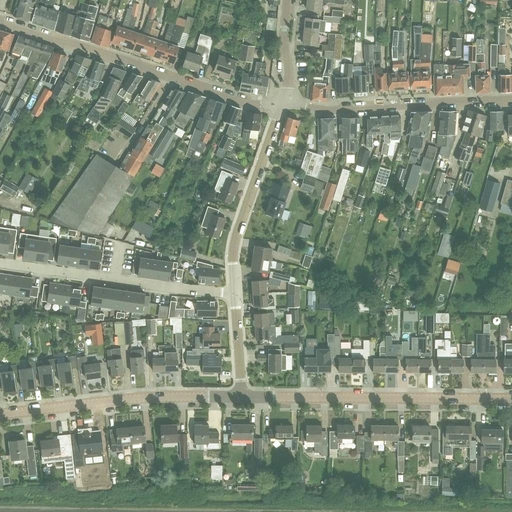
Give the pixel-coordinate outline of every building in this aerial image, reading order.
[(17,0),(14,15),(13,16),(22,19),(30,21),(36,0),(35,0),(17,0)] [(39,0),(45,1),(44,6),(37,4),(32,22),(43,25),(49,0),(39,0)] [(49,0),(43,25),(54,29),(59,11),(52,9),(55,0),(49,0)] [(344,0),(307,0),(306,9),(320,10),(321,2),(344,4),(344,0)] [(71,35),(80,38),(89,4),(83,2),(80,16),(76,15),(71,35)] [(97,6),(94,5),(89,4),(80,38),(88,40),(97,6)] [(166,21),(169,7),(163,6),(160,20),(166,21)] [(118,26),(112,42),(122,45),(130,21),(130,20),(132,16),(131,15),(132,10),(128,9),(125,19),(123,25),(124,25),(123,28),(118,26)] [(55,30),(71,35),(76,15),(77,12),(73,11),(72,14),(60,10),(55,30)] [(171,21),(178,22),(180,14),(172,12),(171,21)] [(91,41),(100,44),(107,23),(106,23),(108,17),(100,14),(91,41)] [(130,21),(122,45),(132,49),(138,33),(131,31),(132,28),(133,29),(137,17),(136,17),(132,16),(130,20),(130,21)] [(178,46),(183,32),(189,34),(195,18),(188,16),(184,26),(176,23),(176,24),(175,24),(164,59),(173,62),(178,46)] [(272,24),(280,24),(280,16),(272,16),(272,24)] [(110,30),(113,19),(113,18),(108,17),(106,23),(107,23),(100,44),(108,47),(114,31),(110,30)] [(138,33),(132,49),(143,52),(150,29),(153,19),(149,18),(144,32),(145,32),(144,35),(138,33)] [(324,32),(325,20),(319,20),(319,19),(306,18),(304,31),(318,32),(318,31),(324,32)] [(150,29),(143,52),(153,55),(158,40),(152,38),(153,35),(154,36),(159,21),(153,19),(150,29)] [(165,42),(158,40),(153,55),(164,59),(175,24),(170,22),(164,39),(165,39),(165,42)] [(240,59),(251,61),(252,62),(255,46),(253,45),(256,30),(245,28),(240,59)] [(498,75),(498,91),(511,91),(511,75),(505,75),(505,73),(505,64),(503,64),(503,55),(505,55),(505,45),(505,39),(504,39),(505,33),(505,29),(499,29),(499,30),(499,33),(498,33),(498,45),(499,45),(498,55),(498,64),(498,75)] [(0,48),(0,61),(1,62),(3,59),(5,49),(9,50),(14,34),(5,31),(0,48)] [(317,45),(318,32),(304,31),(303,44),(317,45)] [(198,44),(195,54),(188,52),(183,65),(198,70),(201,62),(207,64),(213,37),(200,33),(197,43),(198,44)] [(411,72),(411,88),(412,88),(416,88),(417,89),(421,89),(419,50),(420,50),(421,42),(421,38),(421,34),(413,34),(414,50),(414,53),(414,59),(414,60),(411,60),(411,72)] [(15,66),(18,60),(20,54),(21,54),(27,38),(18,35),(12,51),(10,58),(13,59),(11,65),(15,66)] [(393,73),(388,73),(389,90),(394,89),(395,91),(399,90),(396,49),(396,47),(398,36),(393,36),(391,47),(391,49),(392,60),(392,68),(393,73)] [(32,49),(36,41),(27,38),(21,54),(20,54),(18,60),(15,66),(19,67),(21,62),(26,63),(26,62),(28,57),(32,49)] [(323,44),(322,49),(324,50),(334,50),(335,39),(329,38),(328,45),(323,44)] [(342,39),(335,38),(335,39),(334,59),(341,60),(342,39)] [(461,56),(461,38),(452,38),(451,56),(461,56)] [(44,44),(36,41),(32,49),(28,57),(26,62),(26,63),(26,64),(29,66),(26,75),(31,77),(32,76),(33,72),(37,62),(38,59),(44,44)] [(398,49),(396,49),(399,90),(403,90),(404,89),(408,88),(407,72),(406,72),(405,64),(403,64),(403,59),(403,56),(404,44),(404,41),(398,41),(397,44),(398,49)] [(420,50),(419,50),(421,89),(425,89),(426,88),(430,87),(430,71),(429,59),(430,59),(432,43),(431,43),(421,42),(420,50)] [(47,63),(54,47),(44,44),(38,59),(37,62),(33,72),(32,76),(37,78),(47,63)] [(373,44),(364,44),(365,61),(373,60),(373,44)] [(374,53),(373,53),(374,61),(376,90),(380,90),(381,91),(385,91),(386,90),(387,90),(386,73),(381,73),(381,66),(380,52),(380,44),(374,45),(374,53)] [(44,74),(41,79),(54,84),(60,70),(61,71),(63,64),(65,64),(67,56),(66,56),(61,54),(61,52),(60,51),(58,50),(56,51),(55,52),(54,51),(52,59),(51,58),(48,66),(44,74)] [(334,50),(324,50),(324,58),(323,59),(326,59),(325,67),(323,75),(322,83),(311,82),(310,101),(327,102),(329,76),(332,73),(334,52),(334,50)] [(475,51),(476,62),(478,63),(478,76),(476,75),(476,92),(489,92),(489,82),(490,82),(491,78),(489,77),(489,75),(485,76),(484,53),(481,53),(481,51),(475,51)] [(53,93),(49,101),(54,104),(58,95),(62,98),(70,82),(73,84),(78,74),(83,75),(91,59),(78,55),(64,82),(60,80),(53,93)] [(234,71),(236,66),(233,65),(235,61),(219,55),(214,70),(220,73),(219,76),(229,79),(232,71),(234,71)] [(78,86),(76,89),(87,93),(88,89),(89,86),(95,88),(99,80),(100,81),(106,64),(93,60),(87,76),(85,75),(85,78),(82,77),(78,86)] [(243,73),(240,90),(254,93),(257,75),(259,76),(262,63),(257,62),(255,75),(243,73)] [(262,63),(259,76),(257,75),(254,93),(266,94),(268,78),(264,77),(266,63),(262,63)] [(352,77),(353,64),(344,63),(343,77),(335,77),(336,93),(348,92),(347,77),(352,77)] [(434,95),(444,95),(443,65),(443,63),(434,64),(434,75),(434,76),(434,95)] [(457,64),(453,65),(454,94),(464,94),(463,77),(470,77),(469,65),(462,65),(462,64),(457,64)] [(453,65),(447,65),(443,65),(444,95),(454,94),(453,65)] [(367,84),(369,84),(368,66),(361,66),(362,75),(353,75),(354,92),(368,91),(367,84)] [(91,132),(99,119),(112,100),(126,71),(114,67),(101,95),(102,95),(87,117),(88,117),(82,126),(91,132)] [(131,93),(142,76),(131,73),(113,99),(119,103),(127,91),(131,93)] [(141,103),(144,98),(150,101),(161,82),(149,78),(140,94),(138,93),(134,99),(141,103)] [(44,109),(53,92),(45,88),(36,104),(44,109)] [(175,109),(185,92),(172,88),(163,102),(169,106),(163,115),(169,119),(174,109),(175,109)] [(175,120),(185,126),(190,117),(193,118),(205,96),(188,91),(178,110),(181,111),(175,120)] [(196,128),(203,130),(205,131),(205,132),(216,101),(207,97),(200,116),(201,116),(196,128)] [(194,149),(189,161),(196,165),(206,143),(211,134),(210,134),(209,133),(210,128),(215,129),(215,128),(218,121),(219,122),(225,104),(216,101),(205,132),(205,131),(203,130),(198,140),(199,140),(194,149)] [(216,152),(224,155),(235,131),(233,130),(241,109),(230,105),(224,121),(230,123),(225,136),(224,135),(216,152)] [(62,115),(59,120),(65,124),(69,119),(72,112),(66,108),(62,115)] [(463,161),(464,157),(463,157),(477,113),(468,110),(461,131),(465,132),(462,142),(461,142),(460,147),(455,158),(463,161)] [(446,134),(447,135),(448,111),(440,111),(439,113),(438,134),(437,134),(436,146),(441,146),(445,146),(446,134)] [(455,142),(457,111),(448,111),(447,135),(450,135),(450,142),(455,142)] [(492,130),(503,130),(503,111),(488,112),(489,130),(487,130),(485,140),(491,141),(492,130)] [(249,139),(249,138),(257,139),(259,130),(261,114),(246,112),(242,138),(249,139)] [(408,146),(415,147),(421,112),(411,112),(407,134),(410,135),(408,146)] [(421,112),(415,147),(421,148),(423,136),(427,137),(432,112),(421,112)] [(467,158),(469,153),(472,146),(475,136),(480,137),(486,116),(477,113),(463,157),(464,157),(467,158)] [(400,115),(389,116),(390,141),(399,141),(400,132),(400,115)] [(372,134),(380,134),(379,116),(367,117),(367,134),(367,147),(372,147),(372,134)] [(379,116),(380,134),(384,133),(384,144),(383,144),(381,154),(388,155),(390,143),(390,141),(389,116),(379,116)] [(295,136),(299,121),(286,117),(280,140),(279,144),(283,145),(284,141),(286,142),(289,134),(295,136)] [(121,118),(114,127),(124,134),(131,124),(121,118)] [(318,140),(318,151),(328,151),(326,118),(318,119),(319,140),(318,140)] [(336,118),(326,118),(328,151),(333,150),(332,140),(337,139),(336,118)] [(339,118),(338,140),(340,140),(342,143),(342,154),(347,154),(347,153),(348,118),(339,118)] [(359,118),(348,118),(347,153),(355,153),(358,145),(359,118)] [(156,123),(153,127),(161,132),(163,127),(156,123)] [(124,159),(119,168),(121,169),(134,176),(143,161),(143,160),(148,153),(148,152),(161,132),(153,127),(148,124),(141,137),(131,153),(127,161),(124,159)] [(148,152),(148,153),(153,156),(156,158),(172,132),(163,127),(161,132),(148,152)] [(195,128),(188,147),(194,149),(199,140),(198,140),(203,130),(196,128),(195,128)] [(433,160),(437,148),(428,145),(424,158),(433,160)] [(477,147),(474,155),(482,158),(485,150),(477,147)] [(366,167),(370,152),(360,149),(355,164),(366,167)] [(317,178),(321,165),(324,156),(306,150),(306,153),(303,152),(302,154),(300,161),(303,162),(299,172),(317,178)] [(148,153),(143,160),(148,163),(153,156),(148,153)] [(129,184),(133,177),(121,169),(117,166),(97,154),(96,155),(94,156),(92,159),(49,221),(99,234),(130,184),(129,184)] [(242,176),(246,166),(224,157),(220,167),(242,176)] [(164,177),(170,168),(159,162),(154,171),(164,177)] [(71,163),(65,172),(68,175),(74,165),(71,163)] [(414,190),(421,166),(412,164),(405,187),(414,190)] [(327,181),(331,169),(321,165),(317,178),(327,181)] [(379,166),(375,182),(385,186),(390,169),(379,166)] [(344,191),(346,186),(346,185),(347,185),(351,172),(344,170),(340,182),(338,188),(342,189),(339,198),(342,199),(345,191),(344,191)] [(236,189),(239,184),(230,180),(232,175),(222,171),(214,190),(220,193),(218,198),(230,202),(236,189)] [(434,182),(430,193),(438,196),(438,195),(442,183),(445,174),(438,171),(434,182)] [(27,172),(19,186),(18,187),(30,194),(38,179),(27,172)] [(305,176),(300,189),(311,192),(315,179),(305,176)] [(5,178),(3,181),(0,187),(0,188),(13,196),(18,187),(19,186),(5,178)] [(66,181),(61,178),(54,188),(59,191),(66,181)] [(315,179),(311,192),(310,195),(319,198),(325,183),(315,179)] [(493,182),(487,179),(478,208),(486,210),(494,182),(494,181),(493,182)] [(511,214),(511,180),(507,179),(500,204),(501,204),(499,210),(511,214)] [(336,184),(327,181),(318,207),(327,209),(336,184)] [(448,184),(443,182),(440,192),(445,193),(448,184)] [(500,183),(494,182),(486,210),(492,212),(500,183)] [(285,202),(290,188),(273,183),(268,199),(270,200),(266,213),(280,218),(285,202)] [(360,208),(365,196),(358,194),(354,206),(360,208)] [(150,199),(144,210),(155,215),(155,214),(158,215),(160,210),(158,209),(160,205),(150,199)] [(426,202),(423,210),(432,213),(435,205),(429,203),(426,202)] [(436,205),(434,213),(436,215),(438,218),(440,218),(446,218),(449,209),(445,208),(443,207),(443,206),(440,205),(440,206),(436,205)] [(223,225),(225,219),(217,216),(219,210),(208,206),(201,226),(207,228),(206,234),(218,238),(223,224),(223,225)] [(402,226),(404,218),(397,216),(395,224),(402,226)] [(150,237),(155,228),(148,225),(143,233),(150,237)] [(0,227),(0,251),(6,252),(8,242),(14,243),(16,230),(0,227)] [(18,247),(24,248),(23,258),(35,260),(38,235),(20,233),(18,247)] [(48,251),(54,252),(56,238),(38,235),(35,260),(46,262),(47,260),(48,251)] [(448,257),(451,246),(440,243),(437,254),(448,257)] [(67,265),(70,246),(59,244),(57,263),(67,265)] [(291,249),(279,245),(277,251),(289,255),(291,249)] [(80,247),(70,246),(67,265),(77,266),(80,247)] [(253,257),(270,260),(272,248),(254,246),(253,257)] [(90,249),(80,247),(77,266),(88,268),(90,249)] [(90,249),(88,268),(98,269),(101,250),(90,249)] [(181,249),(180,256),(179,256),(195,260),(198,253),(181,249)] [(313,268),(317,256),(310,254),(306,266),(313,268)] [(139,265),(137,276),(148,277),(151,259),(140,257),(139,265)] [(270,260),(253,257),(251,269),(268,272),(269,267),(275,268),(276,261),(277,261),(270,260)] [(151,259),(148,277),(158,279),(161,260),(151,259)] [(460,263),(447,259),(444,271),(456,275),(460,263)] [(171,262),(161,260),(158,279),(169,280),(171,262)] [(197,283),(218,285),(219,269),(212,268),(213,265),(197,261),(196,267),(199,267),(197,283)] [(269,278),(270,278),(278,280),(289,283),(290,276),(270,271),(269,278)] [(13,295),(16,276),(11,275),(11,274),(10,274),(10,275),(0,273),(0,293),(8,295),(13,295)] [(396,278),(388,275),(386,282),(387,283),(393,285),(394,285),(396,278)] [(22,276),(16,276),(13,295),(29,298),(30,294),(38,295),(38,289),(31,288),(32,278),(22,277),(22,276)] [(265,280),(252,281),(253,293),(253,294),(266,293),(265,280)] [(43,284),(41,301),(47,302),(47,303),(63,305),(66,285),(49,282),(49,285),(43,284)] [(300,292),(300,285),(289,283),(288,283),(288,287),(288,292),(297,292),(299,292),(300,292)] [(82,287),(66,285),(63,305),(85,308),(86,302),(80,301),(82,287)] [(93,286),(90,305),(101,306),(103,287),(93,286)] [(114,289),(103,287),(101,306),(111,308),(114,289)] [(114,289),(111,308),(121,309),(124,290),(114,289)] [(134,292),(124,290),(121,309),(132,311),(134,292)] [(307,291),(307,307),(316,307),(316,291),(307,291)] [(134,292),(132,311),(142,312),(145,293),(134,292)] [(253,294),(250,294),(251,301),(253,301),(254,307),(258,306),(270,306),(274,305),(274,303),(274,298),(267,299),(266,293),(253,294)] [(319,307),(334,307),(333,293),(319,293),(319,307)] [(184,308),(183,317),(202,319),(202,317),(216,317),(216,301),(196,301),(196,310),(184,308)] [(385,313),(385,305),(370,305),(370,313),(385,313)] [(160,306),(159,313),(168,314),(169,307),(160,306)] [(175,309),(174,317),(181,317),(183,317),(184,308),(175,309)] [(298,309),(290,309),(291,323),(299,322),(298,309)] [(403,310),(403,321),(412,321),(412,310),(403,310)] [(268,313),(254,314),(255,327),(275,325),(274,312),(268,313)] [(448,314),(435,314),(435,322),(448,322),(448,314)] [(147,335),(156,334),(155,319),(146,319),(147,335)] [(195,337),(195,349),(205,349),(205,345),(219,345),(219,333),(213,333),(213,327),(214,327),(214,325),(214,320),(202,320),(202,327),(204,327),(204,334),(203,334),(203,337),(195,337)] [(118,345),(125,344),(124,332),(123,321),(117,322),(114,322),(115,334),(117,334),(118,345)] [(123,321),(124,332),(125,344),(132,344),(131,334),(133,333),(132,321),(123,321)] [(100,324),(91,324),(93,345),(102,344),(100,324)] [(275,325),(255,327),(256,340),(272,339),(276,338),(276,336),(275,325)] [(471,372),(483,372),(483,333),(483,335),(477,335),(477,359),(471,359),(471,372)] [(495,373),(495,359),(489,359),(489,333),(483,333),(483,372),(495,373)] [(276,338),(272,339),(272,344),(284,344),(284,335),(276,336),(276,338)] [(294,335),(284,335),(284,344),(299,343),(298,335),(294,335)] [(334,342),(334,355),(339,355),(339,358),(338,358),(338,371),(351,372),(351,349),(351,348),(340,348),(340,336),(334,336),(334,342)] [(418,337),(418,338),(418,346),(418,372),(430,372),(430,359),(430,352),(426,352),(426,337),(418,337)] [(418,346),(418,338),(412,338),(412,350),(408,350),(409,341),(402,341),(402,357),(405,357),(405,359),(406,359),(406,372),(418,372),(418,346)] [(373,372),(385,372),(386,346),(385,346),(385,340),(383,340),(382,341),(381,341),(380,343),(380,344),(380,346),(380,358),(373,358),(373,372)] [(317,347),(317,371),(330,371),(330,355),(334,355),(334,342),(327,341),(327,346),(317,346),(317,347)] [(351,349),(351,372),(364,372),(364,360),(367,360),(367,358),(368,358),(368,341),(364,341),(364,349),(351,349)] [(299,343),(284,344),(284,353),(299,353),(299,342),(299,343)] [(159,358),(153,358),(153,371),(166,371),(164,345),(159,345),(159,358)] [(171,345),(164,345),(166,371),(170,370),(178,370),(177,357),(177,352),(177,350),(171,350),(171,345)] [(398,372),(398,359),(391,359),(391,353),(392,346),(386,346),(385,372),(398,372)] [(317,347),(305,347),(305,358),(304,358),(304,371),(317,371),(317,347)] [(438,372),(450,372),(450,347),(445,347),(445,354),(445,359),(438,359),(438,372)] [(450,347),(450,372),(463,372),(463,359),(456,359),(456,347),(450,347)] [(112,375),(124,374),(122,358),(121,358),(120,348),(107,350),(109,363),(111,362),(112,375)] [(143,359),(145,359),(144,349),(131,350),(131,357),(132,373),(144,372),(143,359)] [(187,353),(187,364),(195,364),(195,360),(203,360),(203,364),(203,370),(203,374),(214,374),(214,371),(221,371),(221,356),(214,356),(214,349),(205,349),(195,349),(193,349),(193,350),(187,350),(187,353)] [(269,355),(258,355),(258,361),(269,361),(269,371),(270,371),(271,373),(278,373),(279,371),(281,371),(281,369),(286,370),(286,355),(281,355),(281,350),(269,350),(269,355)] [(76,355),(65,357),(64,362),(58,363),(57,363),(58,370),(60,383),(65,382),(65,383),(65,384),(66,384),(66,385),(67,385),(68,386),(69,386),(70,386),(71,386),(72,385),(73,384),(74,383),(74,382),(74,381),(73,373),(72,374),(71,368),(78,367),(76,355)] [(87,356),(77,357),(79,370),(85,369),(87,379),(101,376),(99,362),(88,364),(87,356)] [(45,365),(39,366),(38,366),(40,373),(41,386),(46,385),(46,386),(46,387),(47,387),(47,388),(48,388),(49,389),(50,389),(51,389),(52,389),(53,388),(54,387),(55,386),(55,385),(55,384),(55,383),(54,376),(53,376),(52,371),(58,370),(57,363),(58,363),(57,358),(46,360),(45,365)] [(26,368),(20,369),(19,369),(21,376),(22,389),(27,388),(27,389),(28,390),(28,391),(29,391),(30,391),(31,392),(32,392),(33,391),(34,391),(35,390),(35,389),(36,389),(36,388),(36,387),(36,386),(35,379),(34,379),(33,374),(40,373),(38,366),(39,366),(38,361),(27,362),(26,368)] [(7,371),(1,372),(0,372),(2,379),(3,391),(8,391),(8,392),(9,393),(10,394),(11,394),(12,395),(13,395),(14,394),(15,394),(16,393),(17,392),(17,391),(17,390),(17,389),(16,382),(15,382),(14,377),(21,376),(19,369),(20,369),(19,364),(8,365),(7,371)] [(161,425),(162,442),(177,441),(176,424),(161,425)] [(219,448),(219,432),(209,432),(209,424),(194,424),(194,444),(208,444),(208,448),(219,448)] [(476,440),(470,440),(470,438),(471,438),(471,426),(455,426),(455,424),(448,424),(448,426),(445,426),(445,431),(442,431),(443,455),(452,455),(452,447),(470,447),(470,459),(476,459),(476,451),(476,440)] [(252,439),(253,425),(232,425),(231,439),(252,439)] [(269,430),(269,438),(292,438),(292,426),(276,425),(276,430),(269,430)] [(315,452),(321,452),(321,455),(328,455),(328,443),(321,443),(322,425),(306,425),(306,430),(301,430),(301,441),(315,441),(315,452)] [(338,449),(338,447),(338,445),(342,445),(342,437),(354,437),(354,425),(338,425),(338,431),(330,431),(330,447),(329,451),(336,451),(336,449),(338,449)] [(384,425),(371,425),(371,439),(384,439),(384,425)] [(398,439),(398,426),(384,425),(384,439),(398,439)] [(144,426),(130,427),(132,442),(146,441),(144,426)] [(413,426),(413,441),(430,441),(430,429),(430,426),(413,426)] [(502,442),(502,429),(492,429),(492,426),(481,426),(481,442),(502,442)] [(123,443),(132,442),(130,427),(116,428),(117,434),(111,434),(113,451),(124,450),(123,443)] [(80,438),(72,439),(76,475),(84,474),(83,465),(84,465),(83,456),(102,454),(100,430),(79,433),(80,438)] [(74,462),(71,434),(58,435),(58,439),(41,441),(44,465),(74,462)] [(179,434),(180,458),(189,457),(187,434),(179,434)] [(262,464),(262,438),(254,438),(254,464),(262,464)] [(25,439),(10,441),(12,459),(27,457),(29,472),(29,475),(29,476),(37,475),(33,445),(26,446),(25,439)] [(154,458),(156,458),(155,445),(153,445),(152,443),(145,444),(147,459),(154,458)] [(212,465),(212,479),(222,479),(222,465),(212,465)] [(457,490),(441,489),(441,496),(457,497),(457,490)]
